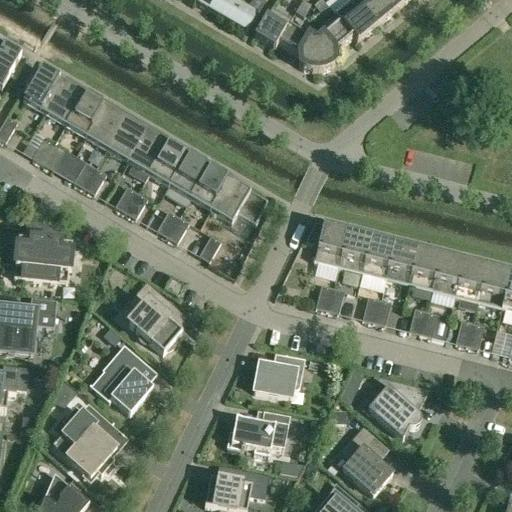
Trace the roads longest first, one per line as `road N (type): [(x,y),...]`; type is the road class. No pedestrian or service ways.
road 1 (residential): [(325,160),(52,0)]
road 2 (residential): [(0,162),(252,314)]
road 3 (residential): [(501,381),(252,314)]
road 4 (residential): [(325,160),(511,2)]
road 5 (residential): [(159,511),(252,314)]
road 6 (residential): [(511,206),(325,160)]
road 7 (residential): [(252,314),(325,160)]
road 8 (residential): [(437,511),(501,381)]
